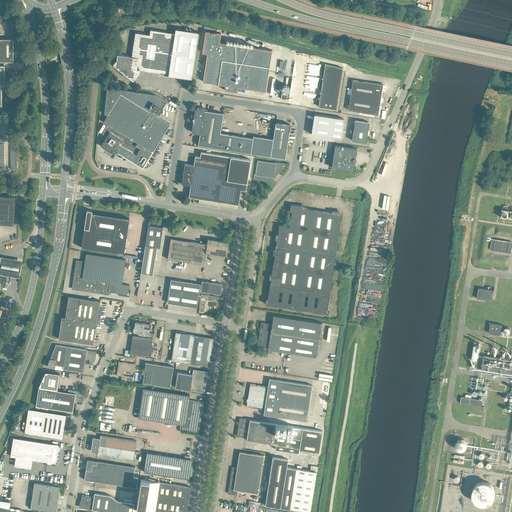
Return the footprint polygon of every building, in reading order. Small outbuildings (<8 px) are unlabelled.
[(175,28),(175,33),(150,29),(150,34),(135,32),(131,56),(117,54),(116,60),(113,64),(133,80),(137,76),(136,75),(139,71),(139,69),(168,74),(168,75),(191,79),(198,32),(175,28)] [(265,91),(272,50),(220,42),(221,33),(206,31),(202,52),(207,53),(203,81),(225,85),(224,90),(237,92),(238,87),(256,90),(265,91)] [(13,61),(13,39),(3,39),(3,61),(13,61)] [(321,68),(320,71),(342,74),(343,68),(325,64),(324,68),(321,68)] [(340,81),(342,74),(320,71),(320,74),(323,75),(323,78),(340,81)] [(339,88),(340,81),(323,78),(322,82),(319,82),(318,85),(339,88)] [(378,114),(383,84),(353,80),(348,109),(378,114)] [(318,85),(318,88),(321,88),(320,92),(338,95),(339,88),(318,85)] [(153,152),(170,124),(152,113),(154,110),(159,113),(162,108),(163,108),(167,101),(156,94),(107,87),(104,113),(107,115),(103,121),(108,124),(102,133),(107,136),(101,145),(114,153),(114,152),(116,153),(118,153),(119,152),(143,166),(143,167),(144,167),(145,167),(146,167),(147,167),(148,166),(149,165),(149,164),(149,163),(149,162),(148,161),(147,160),(152,151),(153,152)] [(337,102),(338,95),(320,92),(320,96),(317,95),(316,99),(337,102)] [(316,99),(316,102),(319,102),(318,106),(336,109),(337,102),(316,99)] [(270,156),(273,139),(253,136),(253,138),(220,133),(223,113),(204,110),(204,109),(204,108),(197,107),(195,108),(193,118),(192,118),(193,121),(191,130),(193,132),(200,134),(198,145),(270,156)] [(340,138),(343,119),(314,114),(311,134),(340,138)] [(366,142),(369,122),(355,120),(352,140),(366,142)] [(285,158),(290,125),(289,124),(277,122),(276,123),(273,139),(270,156),(285,158)] [(354,170),(357,148),(335,145),(331,167),(354,170)] [(246,190),(251,159),(201,152),(200,156),(195,156),(194,165),(185,164),(182,184),(191,185),(189,196),(238,204),(241,189),(246,190)] [(271,182),(283,167),(284,167),(284,163),(275,162),(275,163),(257,160),(255,174),(254,174),(254,179),(271,182)] [(0,223),(13,224),(15,197),(0,196),(0,223)] [(337,244),(339,234),(342,214),(337,213),(337,212),(337,211),(336,211),(332,211),(332,212),(302,208),(302,207),(302,206),(301,206),(292,204),(291,204),(291,205),(290,205),(290,211),(291,211),(289,226),(279,224),(277,234),(276,234),(275,238),(275,239),(276,239),(277,240),(276,244),(336,253),(337,249),(338,249),(338,248),(339,244),(337,244)] [(511,208),(502,207),(500,219),(511,220),(511,208)] [(87,212),(81,247),(124,254),(129,218),(87,212)] [(160,247),(163,227),(148,225),(145,245),(141,273),(153,275),(157,247),(160,247)] [(226,256),(228,242),(208,239),(207,244),(170,238),(167,259),(204,265),(205,252),(226,256)] [(511,253),(511,245),(511,242),(492,239),(490,249),(511,253)] [(336,264),(337,260),(337,259),(336,259),(335,258),(336,253),(276,244),(275,249),(274,249),(274,250),(273,250),(273,254),(274,254),(271,274),(270,274),(269,278),(269,279),(270,279),(270,283),(330,293),(330,288),(331,288),(332,288),(332,287),(333,283),(331,283),(334,264),(336,264)] [(122,284),(126,259),(86,253),(85,262),(77,260),(73,288),(108,294),(108,292),(128,295),(130,285),(122,284)] [(0,273),(0,274),(0,273),(4,274),(5,275),(19,278),(22,260),(1,257),(0,260),(0,273)] [(171,279),(167,303),(197,307),(200,283),(171,279)] [(202,280),(201,290),(221,294),(222,283),(202,280)] [(327,308),(330,293),(270,283),(267,299),(266,299),(265,300),(265,303),(265,304),(266,304),(296,309),(327,313),(328,313),(328,312),(329,309),(328,308),(327,308)] [(492,299),(494,290),(479,287),(477,298),(485,299),(485,298),(492,299)] [(219,303),(219,297),(201,294),(199,310),(204,310),(204,308),(208,308),(209,306),(214,306),(214,308),(218,309),(219,303)] [(98,322),(101,308),(99,307),(100,301),(68,296),(65,317),(62,317),(60,326),(58,326),(57,330),(60,330),(58,339),(94,344),(97,323),(99,323),(98,322)] [(316,356),(322,322),(273,315),(272,324),(265,323),(265,322),(261,322),(257,345),(262,346),(262,348),(316,356)] [(149,335),(151,324),(142,322),(140,322),(135,321),(134,327),(135,327),(135,330),(134,330),(133,333),(138,333),(138,335),(149,337),(149,335)] [(500,335),(502,324),(490,323),(488,333),(500,335)] [(190,363),(195,335),(175,332),(171,360),(190,363)] [(133,335),(130,354),(150,357),(153,338),(149,337),(138,335),(133,335)] [(209,366),(214,338),(195,335),(190,363),(209,366)] [(93,364),(94,359),(95,359),(95,358),(96,351),(87,350),(87,349),(56,344),(50,358),(47,366),(54,367),(55,365),(64,366),(63,369),(83,372),(85,363),(93,364)] [(511,359),(484,355),(482,371),(511,375),(511,359)] [(134,372),(135,364),(119,361),(118,365),(118,366),(117,375),(122,375),(122,379),(133,381),(133,377),(123,375),(124,370),(134,372)] [(170,386),(173,366),(146,362),(143,382),(170,386)] [(204,392),(207,373),(208,371),(193,369),(192,374),(178,372),(175,387),(190,389),(204,392)] [(39,387),(36,405),(72,411),(74,402),(74,401),(77,402),(79,392),(79,391),(68,390),(68,392),(66,392),(58,390),(60,374),(46,371),(40,385),(39,387)] [(307,421),(312,385),(269,378),(268,386),(250,383),(246,406),(264,409),(263,414),(307,421)] [(202,412),(204,402),(189,400),(190,395),(143,388),(138,418),(181,424),(180,429),(199,432),(201,417),(201,416),(201,412),(202,412)] [(481,406),(482,400),(461,396),(460,403),(469,404),(481,406)] [(68,435),(71,416),(28,409),(24,432),(62,439),(63,434),(68,435)] [(239,423),(237,435),(244,436),(245,436),(247,436),(246,439),(272,443),(276,444),(275,449),(298,452),(299,449),(319,452),(321,441),(322,430),(316,429),(279,424),(248,419),(240,418),(239,422),(239,423)] [(135,451),(136,440),(100,435),(100,437),(98,437),(93,436),(93,438),(92,444),(91,444),(135,451)] [(56,462),(58,445),(58,444),(13,438),(11,456),(16,457),(15,465),(31,468),(32,459),(56,463),(56,462)] [(466,449),(467,447),(467,445),(467,443),(466,441),(464,440),(463,439),(461,439),(459,439),(457,440),(455,442),(455,444),(455,446),(455,448),(457,450),(459,451),(461,452),(463,451),(465,450),(466,449)] [(133,460),(135,451),(91,444),(92,444),(91,450),(91,451),(98,452),(97,455),(133,460)] [(193,470),(192,463),(190,456),(185,455),(185,457),(147,451),(144,471),(189,478),(190,476),(192,476),(193,470)] [(258,493),(264,455),(239,451),(237,467),(232,467),(228,493),(237,494),(238,490),(258,493)] [(280,507),(288,459),(273,456),(265,505),(280,507)] [(137,487),(138,477),(134,476),(135,466),(87,459),(87,463),(86,463),(86,464),(84,479),(137,487)] [(287,466),(280,507),(290,509),(291,507),(310,510),(316,471),(296,468),(287,466)] [(187,501),(189,487),(190,487),(190,486),(159,481),(141,478),(138,494),(187,501)] [(56,511),(59,492),(60,486),(34,482),(30,508),(56,511)] [(494,501),(496,497),(496,494),(495,490),(493,487),(491,484),(487,483),(483,482),(480,483),(477,485),(474,488),(472,492),(472,496),(473,500),(476,503),(480,505),(484,506),(488,506),(491,504),(494,501)] [(118,501),(110,495),(94,493),(94,497),(82,495),(80,506),(92,508),(92,509),(112,511),(132,511),(134,503),(118,501)] [(185,511),(187,501),(138,494),(136,509),(157,511),(185,511)]
